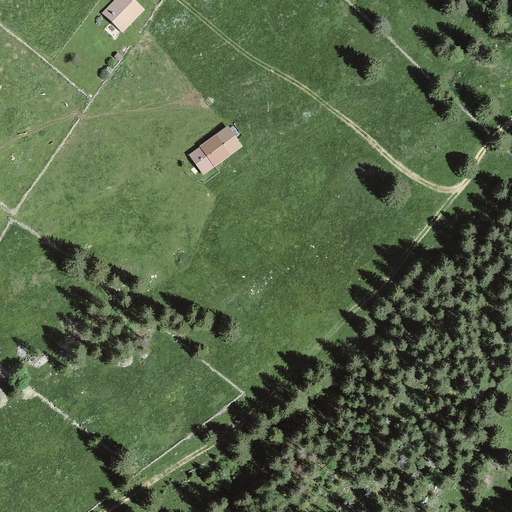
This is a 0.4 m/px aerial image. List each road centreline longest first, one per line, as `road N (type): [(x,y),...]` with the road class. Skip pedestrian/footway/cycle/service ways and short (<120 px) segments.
road 1 (track): [(107,511),(244,419),(386,280),(511,123)]
road 2 (track): [(232,44),(346,118),(422,181),(462,188)]
road 3 (track): [(180,0),(254,65),(269,94),(261,140),(212,187)]
